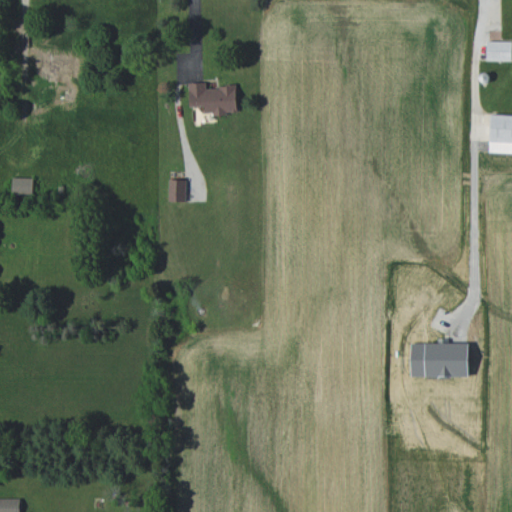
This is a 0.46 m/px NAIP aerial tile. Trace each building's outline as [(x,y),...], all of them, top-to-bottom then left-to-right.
[(511,41),(487,40),(487,61),(511,61),(511,41)] [(75,74),(74,57),(52,58),(38,58),(38,75),(47,75),(47,83),(62,82),(62,74),(75,74)] [(189,83),(190,106),(205,106),(205,115),(227,114),(227,112),(237,112),(237,86),(206,87),(206,82),(189,83)] [(511,153),(511,115),(490,114),(489,152),(511,153)] [(12,194),(33,194),(34,178),(13,177),(12,194)] [(186,180),(169,179),(169,201),(186,202),(186,180)] [(0,511),(20,511),(20,498),(0,498),(0,511)]
